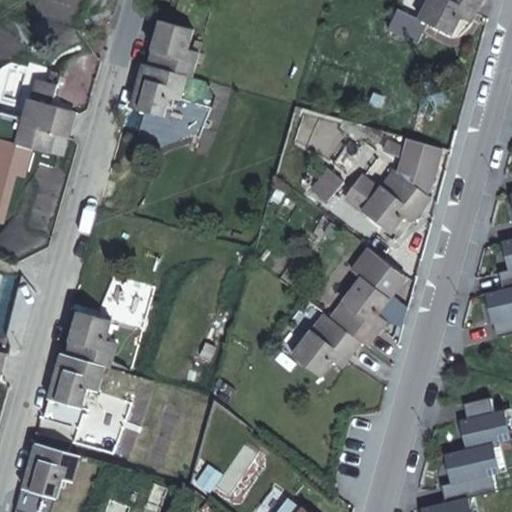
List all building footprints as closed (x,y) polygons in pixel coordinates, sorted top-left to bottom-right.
[(466,26),(480,0),(430,0),(417,24),(448,41),(459,23),(466,26)] [(191,35),(160,24),(147,70),(142,68),(130,111),(163,120),(169,101),(179,103),(186,80),(190,80),(196,55),(186,53),(191,35)] [(67,142),(75,116),(50,109),(55,91),(35,86),(31,104),(28,104),(16,148),(46,157),(52,138),(67,142)] [(432,190),(444,152),(410,142),(396,178),(391,174),(377,194),(361,181),(345,203),(389,235),(401,220),(410,226),(429,203),(425,199),(432,190)] [(326,206),(340,187),(325,175),(310,196),(326,206)] [(511,243),(505,246),(511,275),(501,277),(505,294),(488,298),(499,343),(511,340),(511,243)] [(367,250),(364,254),(402,284),(405,280),(367,250)] [(402,284),(364,254),(350,271),(361,280),(330,322),(324,318),(291,359),(320,381),(333,366),(340,370),(359,345),(365,350),(385,325),(377,318),(402,284)] [(79,410),(81,404),(85,390),(96,392),(103,368),(108,369),(115,345),(104,342),(109,324),(78,314),(65,357),(60,356),(48,401),(79,410)] [(470,511),(468,502),(500,495),(496,478),(501,477),(495,448),(511,444),(511,440),(507,415),(499,417),(496,402),(469,408),(472,422),(465,424),(472,453),(449,458),(456,486),(445,489),(449,506),(425,511),(424,511),(470,511)] [(28,473),(22,493),(51,501),(58,481),(69,484),(77,460),(35,448),(28,473)]
